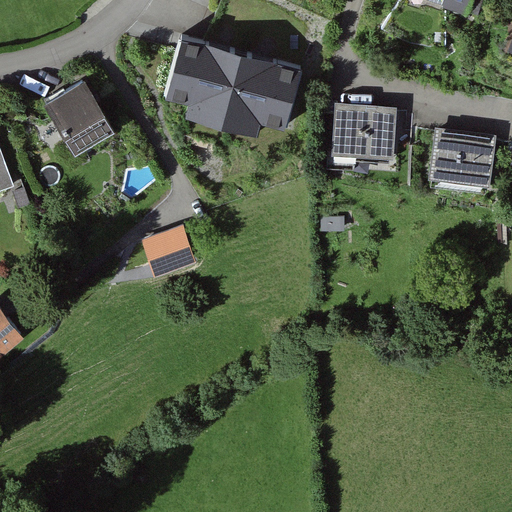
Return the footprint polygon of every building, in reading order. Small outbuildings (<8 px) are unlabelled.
[(464,0),(422,0),(460,13),(464,0)] [(511,12),(499,56),(511,60),(511,12)] [(304,72),(181,38),(165,97),(288,131),(304,72)] [(89,77),(46,102),(77,157),(120,132),(89,77)] [(387,108),(324,104),(320,161),(384,165),(387,108)] [(399,154),(412,154),(412,108),(400,108),(399,154)] [(482,139),(435,132),(428,185),(475,191),(482,139)] [(0,191),(15,186),(0,146),(0,191)] [(345,217),(321,217),(321,232),(345,231),(345,217)] [(182,225),(143,239),(155,278),(196,263),(182,225)] [(0,300),(0,347),(23,330),(0,300)]
